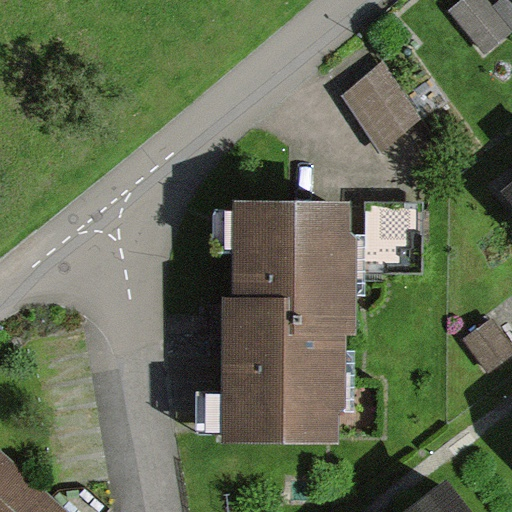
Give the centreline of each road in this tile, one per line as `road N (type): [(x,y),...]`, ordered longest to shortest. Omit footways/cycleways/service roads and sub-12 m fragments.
road 1 (residential): [(352,0),(102,212)]
road 2 (residential): [(102,212),(122,263),(162,511)]
road 3 (residential): [(102,212),(0,292)]
